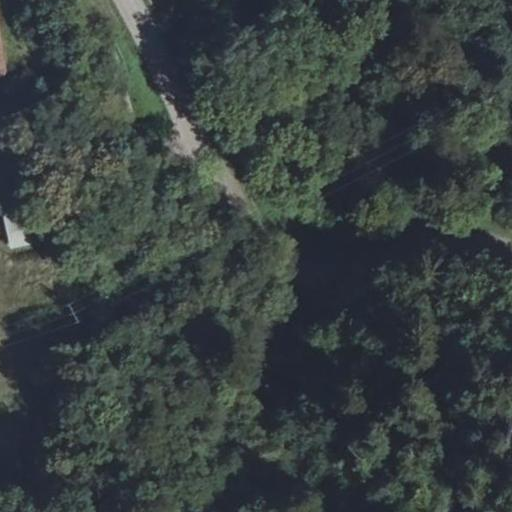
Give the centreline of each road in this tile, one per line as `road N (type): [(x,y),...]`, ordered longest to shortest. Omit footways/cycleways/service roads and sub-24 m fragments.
road 1 (unclassified): [(59,0),(134,194),(158,222),(241,231)]
road 2 (tertiary): [(241,231),(278,278),(311,286),(449,244),(511,254)]
road 3 (tertiary): [(126,0),(241,231)]
